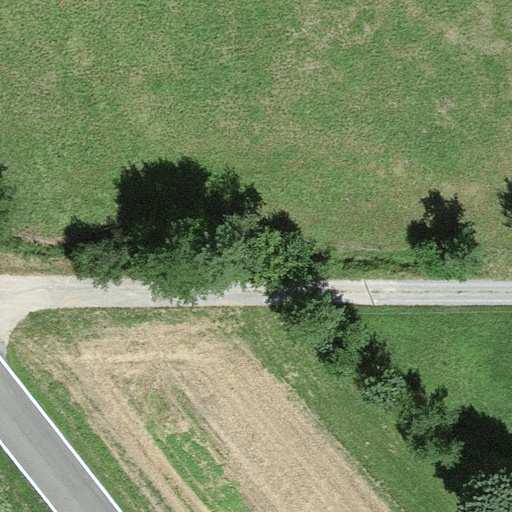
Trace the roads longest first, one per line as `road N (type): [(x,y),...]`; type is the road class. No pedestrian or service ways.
road 1 (track): [(0,304),(511,292)]
road 2 (tertiary): [(90,511),(0,395)]
